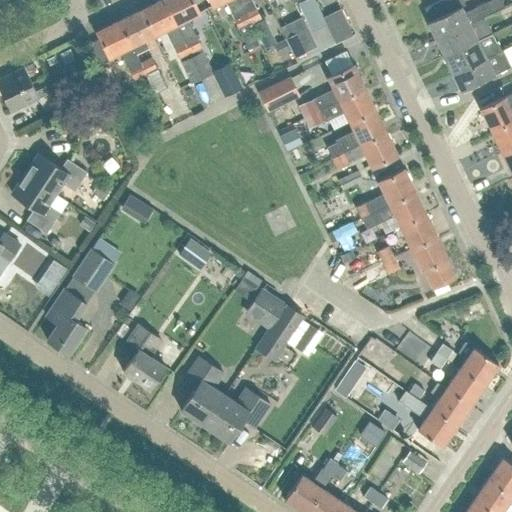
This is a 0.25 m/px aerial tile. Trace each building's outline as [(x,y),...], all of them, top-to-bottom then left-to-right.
[(164,0),(157,0),(141,8),(153,33),(164,27),(173,47),(174,47),(179,57),(190,52),(164,0)] [(192,0),(164,0),(190,52),(201,46),(195,34),(194,34),(186,17),(198,11),(192,0)] [(224,0),(238,28),(242,35),(241,35),(249,51),(259,46),(249,22),(238,0),(210,0),(212,4),(220,0),(224,0)] [(238,0),(249,22),(260,16),(252,0),(238,0)] [(279,0),(282,6),(291,25),(302,19),(294,1),(293,0),(279,0)] [(299,0),(296,2),(310,30),(326,23),(314,0),(299,0)] [(430,18),(426,20),(431,31),(432,33),(435,38),(459,26),(467,23),(469,22),(483,15),(496,8),(502,6),(502,5),(499,0),(487,0),(464,11),(460,5),(461,4),(462,4),(464,3),(462,0),(435,0),(423,6),(430,18)] [(139,61),(136,53),(147,47),(143,38),(153,33),(141,8),(119,19),(154,90),(165,86),(156,68),(157,68),(151,55),(139,61)] [(340,14),(325,21),(335,41),(349,34),(340,14)] [(469,22),(467,23),(459,26),(435,38),(443,55),(477,38),(491,31),(488,25),(483,15),(469,22)] [(252,24),(263,47),(275,41),(264,18),(252,24)] [(138,86),(144,83),(149,93),(154,90),(119,19),(96,30),(100,37),(87,43),(97,64),(110,58),(108,54),(119,49),(134,79),(138,86)] [(443,55),(451,72),(485,55),(499,48),(496,42),(492,32),(491,31),(477,38),(443,55)] [(505,59),(500,61),(495,51),(500,49),(499,48),(485,55),(451,72),(460,90),(508,66),(505,59)] [(202,49),(191,55),(202,77),(213,71),(212,68),(202,49)] [(191,82),(202,77),(191,55),(180,60),(191,82)] [(229,60),(212,68),(213,71),(224,94),(242,85),(229,60)] [(0,76),(0,90),(2,95),(32,81),(27,73),(35,69),(32,62),(0,76)] [(304,101),(309,113),(363,87),(352,64),(328,76),(333,87),(304,101)] [(258,91),(267,109),(299,94),(290,75),(258,91)] [(36,90),(32,81),(2,95),(9,111),(46,93),(43,86),(36,90)] [(344,109),(350,121),(374,109),(363,87),(309,113),(315,123),(344,109)] [(479,106),(490,129),(511,117),(511,90),(503,95),(479,106)] [(325,145),(331,157),(385,131),(374,109),(350,121),(355,131),(325,145)] [(127,120),(134,135),(146,129),(139,114),(127,120)] [(511,117),(490,129),(501,150),(511,144),(511,117)] [(396,154),(385,131),(331,157),(336,168),(348,162),(348,161),(365,153),(371,166),(396,154)] [(511,144),(501,150),(511,173),(511,144)] [(107,149),(97,157),(106,169),(116,161),(107,149)] [(38,152),(24,172),(55,192),(62,182),(73,189),(86,170),(66,157),(59,167),(38,152)] [(366,199),(354,205),(346,210),(351,220),(360,217),(414,191),(403,168),(378,180),(383,191),(366,199)] [(357,169),(337,178),(342,188),(362,178),(357,169)] [(24,172),(11,192),(33,207),(25,218),(45,231),(59,210),(48,202),(55,192),(24,172)] [(110,188),(98,181),(91,192),(102,199),(110,188)] [(394,212),(400,225),(425,213),(414,191),(360,217),(365,228),(377,222),(377,221),(394,212)] [(142,204),(128,194),(121,204),(135,214),(142,204)] [(400,225),(411,247),(436,235),(425,213),(400,225)] [(94,221),(84,214),(78,223),(88,230),(94,221)] [(0,255),(7,260),(20,242),(3,231),(0,234),(0,255)] [(446,257),(436,235),(411,247),(422,269),(424,268),(433,287),(453,277),(444,258),(446,257)] [(209,253),(187,238),(177,252),(198,268),(209,253)] [(376,250),(381,261),(381,262),(394,255),(388,243),(376,250)] [(94,288),(112,261),(90,247),(72,274),(94,288)] [(399,266),(394,255),(381,262),(381,261),(355,275),(362,286),(387,273),(386,272),(399,266)] [(247,299),(254,288),(239,278),(232,289),(247,299)] [(380,303),(386,291),(374,285),(368,297),(380,303)] [(74,317),(83,304),(85,301),(64,287),(45,315),(56,322),(46,338),(67,353),(86,325),(74,317)] [(261,287),(250,304),(273,319),(284,303),(261,287)] [(299,313),(284,303),(273,319),(255,346),(270,356),(299,313)] [(311,322),(294,344),(302,351),(319,328),(311,322)] [(137,323),(123,344),(134,351),(122,369),(149,387),(164,364),(149,354),(160,338),(137,323)] [(362,353),(374,342),(366,334),(354,344),(362,353)] [(465,356),(458,366),(483,383),(498,363),(464,340),(457,351),(465,356)] [(441,342),(435,350),(446,358),(445,359),(449,361),(455,353),(451,350),(452,348),(441,342)] [(373,376),(386,385),(399,367),(372,349),(366,358),(379,367),(373,376)] [(440,366),(445,359),(446,358),(435,350),(429,359),(440,366)] [(180,408),(204,424),(224,393),(213,386),(223,371),(198,355),(182,379),(194,387),(180,408)] [(458,366),(445,387),(470,404),(483,383),(458,366)] [(414,382),(407,391),(456,424),(470,404),(445,387),(431,406),(418,398),(424,389),(414,382)] [(235,400),(224,393),(204,424),(227,440),(241,419),(253,427),(269,402),(244,386),(235,400)] [(407,391),(401,400),(425,416),(416,427),(441,445),(456,424),(407,391)] [(382,421),(392,407),(377,397),(368,410),(382,421)] [(324,406),(312,425),(324,434),(337,415),(324,406)] [(426,461),(409,449),(401,460),(418,472),(426,461)] [(511,461),(501,454),(487,475),(511,492),(511,461)] [(321,468),(330,473),(337,463),(328,457),(321,468)] [(330,473),(339,480),(346,469),(337,463),(330,473)] [(284,498),(305,511),(326,480),(315,474),(312,480),(301,472),(284,498)] [(511,492),(487,475),(473,496),(496,511),(507,511),(511,506),(511,492)] [(335,489),(332,493),(322,487),(326,480),(305,511),(334,511),(346,494),(344,496),(335,489)] [(362,495),(371,501),(378,490),(369,484),(362,495)] [(371,501),(380,507),(390,492),(381,486),(378,490),(371,501)] [(334,511),(360,511),(346,503),(350,497),(346,494),(334,511)] [(496,511),(473,496),(461,511),(496,511)]
